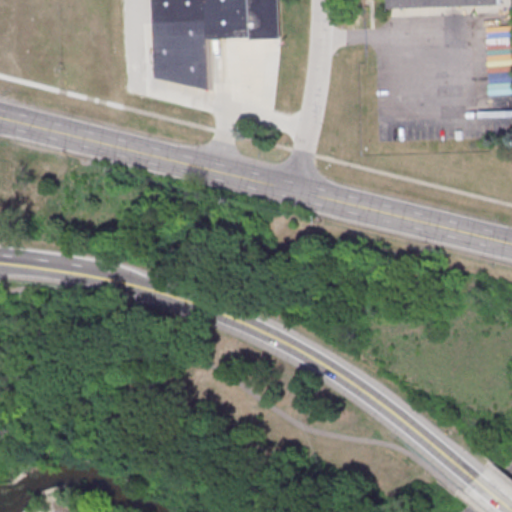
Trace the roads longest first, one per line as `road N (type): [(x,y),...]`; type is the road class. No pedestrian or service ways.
road 1 (secondary): [(511,244),(73,137)]
road 2 (tertiary): [(478,477),(293,348),(181,299),(108,279)]
road 3 (residential): [(294,189),(311,123),(322,0)]
